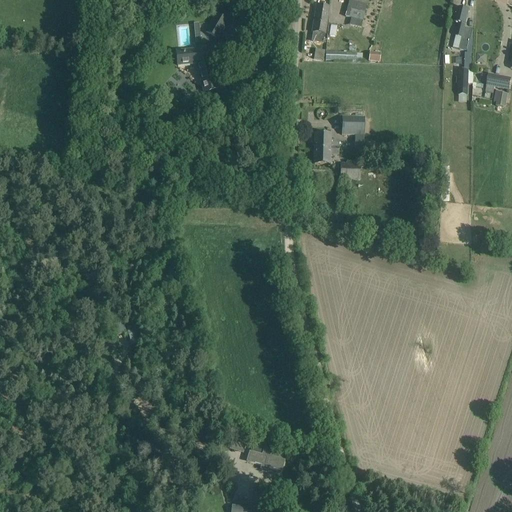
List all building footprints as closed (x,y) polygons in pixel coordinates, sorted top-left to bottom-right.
[(349,0),(345,17),(351,18),(349,25),(362,28),(368,6),(369,0),(349,0)] [(314,43),(323,44),(328,14),(326,14),(327,7),(317,6),(312,33),(315,33),(314,43)] [(459,50),(468,52),(473,31),(465,29),(469,11),(459,8),(456,18),(455,23),(459,24),(456,37),(462,38),(459,50)] [(205,33),(218,40),(229,22),(215,14),(205,33)] [(214,64),(212,48),(198,49),(199,52),(177,54),(178,66),(196,64),(204,92),(217,88),(211,65),(214,64)] [(314,60),(324,61),(325,52),(315,50),(314,60)] [(325,61),(357,63),(357,61),(357,54),(326,52),(325,61)] [(368,62),(380,63),(381,54),(370,53),(368,62)] [(465,54),(464,70),(473,70),(473,54),(465,54)] [(478,54),(477,62),(486,63),(486,54),(478,54)] [(460,71),(459,96),(467,96),(468,71),(460,71)] [(494,88),(510,91),(511,80),(488,75),(486,92),(493,94),(494,88)] [(496,106),(506,108),(508,95),(498,93),(496,106)] [(354,148),(363,149),(365,118),(343,117),(342,135),(355,136),(354,148)] [(315,135),(315,150),(339,151),(339,141),(330,141),(330,135),(315,135)] [(339,151),(315,150),(314,165),(324,165),(329,165),(330,155),(338,156),(339,151)] [(340,164),(339,180),(361,181),(361,165),(340,164)] [(251,463),(267,468),(270,456),(255,452),(251,463)]
